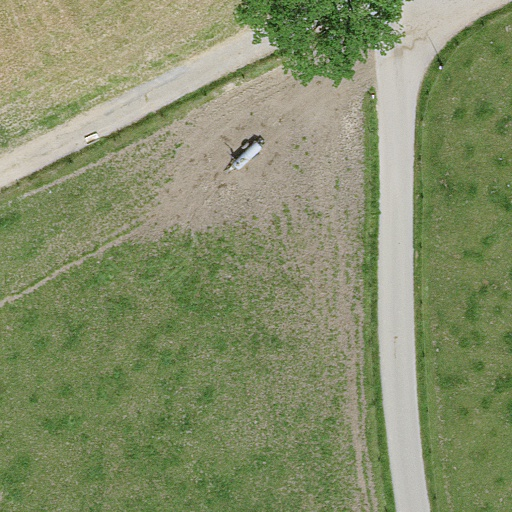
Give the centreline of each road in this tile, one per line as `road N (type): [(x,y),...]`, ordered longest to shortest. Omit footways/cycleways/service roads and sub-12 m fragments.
road 1 (unclassified): [(389,0),(400,393),(413,511)]
road 2 (track): [(0,160),(229,43),(360,0)]
